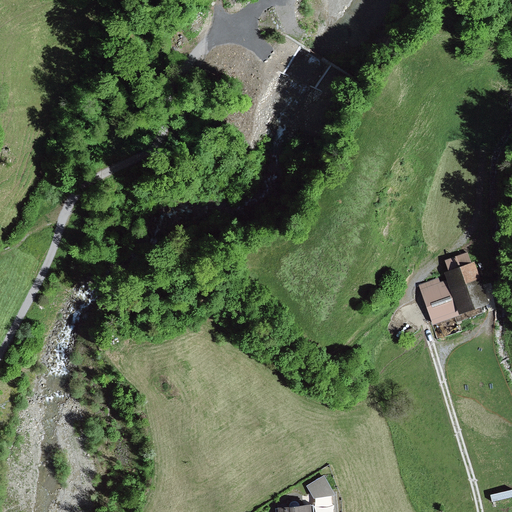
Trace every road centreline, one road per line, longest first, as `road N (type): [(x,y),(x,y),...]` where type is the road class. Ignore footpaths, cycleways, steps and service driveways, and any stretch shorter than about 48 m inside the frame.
road 1 (track): [(0,355),(70,199),(98,170),(147,149),(168,118),(171,80),(266,0)]
road 2 (track): [(479,511),(427,326)]
